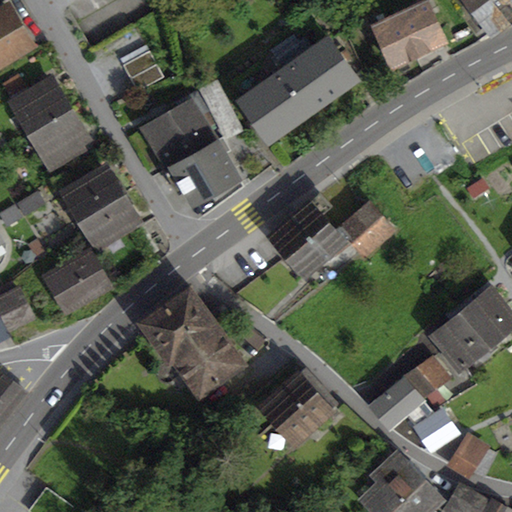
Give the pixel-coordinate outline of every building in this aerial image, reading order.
[(511,18),(511,0),(475,0),(470,4),(491,34),(511,18)] [(426,1),(374,25),(392,65),(444,41),(426,1)] [(0,12),(0,61),(30,45),(8,8),(0,12)] [(134,24),(150,50),(151,51),(171,39),(153,12),(134,24)] [(112,36),(128,62),(150,50),(134,24),(112,36)] [(125,67),(124,65),(128,62),(112,36),(92,49),(108,76),(125,67)] [(294,38),(273,53),(284,68),(313,109),(357,78),(328,36),(311,48),(306,40),(299,45),(294,38)] [(124,65),(125,67),(138,91),(164,77),(151,51),(150,50),(128,62),(124,65)] [(313,109),(284,68),(240,99),(269,140),(313,109)] [(14,100),(32,130),(68,109),(51,79),(29,92),(20,76),(5,84),(14,100)] [(204,88),(210,101),(224,93),(220,85),(213,83),(204,88)] [(163,163),(166,169),(217,140),(202,114),(208,110),(197,91),(182,99),(185,104),(166,115),(143,128),(163,163)] [(243,129),(224,93),(210,101),(230,137),(243,129)] [(86,139),(68,109),(32,130),(53,166),(81,150),(77,144),(86,139)] [(225,153),(231,150),(223,136),(217,140),(225,153)] [(225,153),(217,140),(166,169),(168,171),(174,167),(187,190),(194,202),(238,177),(225,153)] [(179,194),(187,190),(174,167),(168,171),(166,172),(179,194)] [(106,169),(67,192),(98,242),(136,220),(128,206),(126,203),(116,186),(114,182),(106,169)] [(128,206),(138,200),(123,177),(114,182),(116,186),(126,203),(128,206)] [(37,192),(18,203),(25,215),(44,203),(37,192)] [(320,192),(271,234),(288,254),(326,223),(319,214),(330,205),(320,192)] [(342,225),(353,239),(365,254),(393,230),(368,203),(342,225)] [(22,216),(15,205),(0,214),(7,225),(22,216)] [(338,246),(341,250),(353,239),(342,225),(334,232),(326,223),(288,254),(305,274),(338,246)] [(93,250),(49,274),(68,309),(111,284),(93,250)] [(174,358),(200,395),(245,362),(226,336),(218,325),(194,291),(190,285),(141,320),(145,326),(170,361),(174,358)] [(511,325),(511,311),(493,288),(471,307),(497,338),(511,325)] [(0,297),(0,312),(9,329),(33,317),(18,289),(0,297)] [(497,347),(493,342),(497,338),(471,307),(452,321),(467,340),(471,337),(483,352),(487,348),(491,353),(497,347)] [(0,338),(8,334),(0,319),(0,338)] [(218,325),(226,336),(233,330),(226,320),(218,325)] [(443,351),(458,370),(483,352),(471,337),(467,340),(452,321),(440,331),(451,345),(443,351)] [(449,379),(432,359),(419,368),(436,389),(449,379)] [(295,440),(337,402),(306,367),(263,405),(295,440)] [(407,376),(424,398),(428,395),(436,389),(419,368),(407,376)] [(0,427),(28,393),(0,371),(0,427)] [(394,430),(410,416),(418,427),(436,416),(405,377),(372,405),(394,430)] [(436,406),(444,400),(436,389),(428,395),(436,406)] [(456,431),(443,411),(436,416),(418,427),(432,448),(456,431)] [(470,474),(472,471),(485,477),(496,452),(468,437),(452,464),(470,474)] [(384,483),(367,498),(380,511),(389,511),(426,478),(398,451),(375,473),(384,483)] [(425,511),(443,495),(426,478),(389,511),(425,511)] [(446,511),(483,511),(488,503),(479,498),(481,495),(462,485),(446,511)] [(32,511),(69,511),(74,507),(50,489),(32,511)] [(510,511),(511,511),(490,499),(488,503),(483,511),(510,511)]
